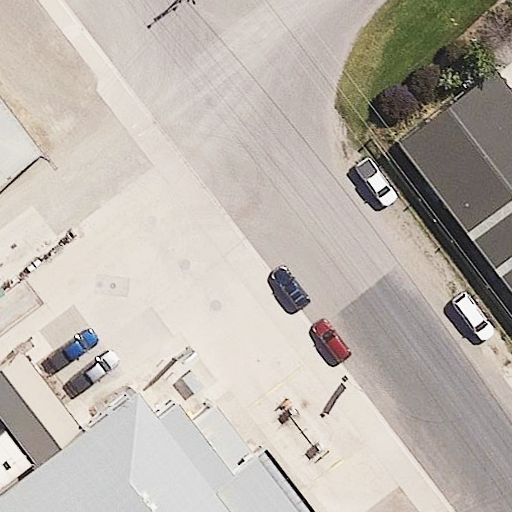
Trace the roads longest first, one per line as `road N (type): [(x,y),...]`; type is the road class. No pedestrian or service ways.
road 1 (unclassified): [(209,90),(511,486)]
road 2 (unclassified): [(322,0),(209,90)]
